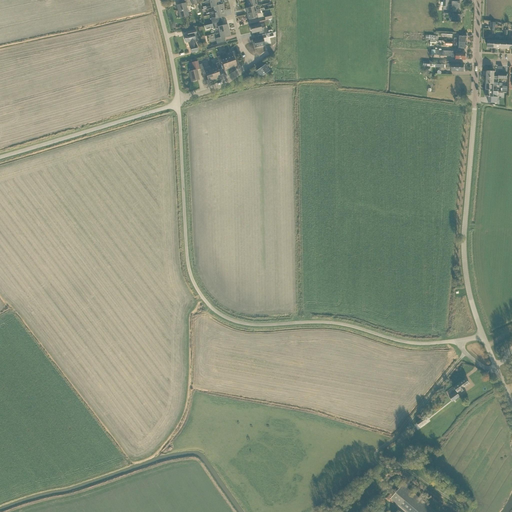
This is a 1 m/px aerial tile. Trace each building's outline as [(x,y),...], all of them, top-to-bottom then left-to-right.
[(183,5),(177,6),(179,17),(189,15),(187,6),(191,5),(189,0),(184,0),(182,1),(183,5)] [(219,0),(215,0),(210,1),(210,3),(211,6),(206,7),(207,10),(212,8),(211,8),(213,7),(221,5),(219,0)] [(451,22),(461,23),(461,15),(460,14),(460,2),(452,2),(451,22)] [(215,14),(215,13),(224,10),(223,4),(221,5),(213,7),(214,12),(209,13),(210,15),(215,14)] [(215,13),(215,14),(216,17),(211,19),(212,24),(220,22),(219,18),(226,16),(224,10),(215,13)] [(260,11),(247,14),(249,20),(258,18),(257,14),(261,13),(260,11)] [(218,28),(219,33),(229,31),(228,25),(223,26),(222,22),(212,24),(214,29),(218,28)] [(259,31),(259,34),(267,32),(266,27),(261,28),(260,24),(250,27),(252,33),(259,31)] [(187,32),(188,35),(184,36),(186,43),(191,42),(192,47),(190,47),(192,53),(198,51),(197,45),(196,46),(195,41),(194,36),(196,35),(195,30),(187,32)] [(231,36),(229,31),(219,33),(221,38),(216,39),(217,44),(225,42),(224,38),(231,36)] [(254,41),(255,48),(265,45),(263,39),(266,38),(265,34),(259,36),(260,39),(254,41)] [(487,48),(494,48),(494,41),(495,41),(495,38),(495,36),(493,36),(493,41),(492,41),(492,39),(486,38),(485,43),(488,43),(487,48)] [(233,56),(227,58),(231,68),(237,66),(234,58),(237,57),(235,51),(232,52),(233,56)] [(456,57),(456,60),(466,60),(466,53),(456,53),(456,52),(452,52),(452,56),(452,57),(456,57)] [(218,60),(219,63),(222,62),(225,70),(231,68),(227,58),(227,56),(224,57),(223,55),(217,57),(218,60)] [(193,71),(189,72),(192,82),(199,80),(197,70),(200,69),(198,61),(194,62),(195,68),(193,68),(193,71)] [(451,62),(445,62),(435,62),(435,68),(445,68),(445,65),(447,65),(447,69),(451,69),(451,71),(464,72),(464,65),(451,64),(451,62)] [(210,68),(211,69),(214,80),(220,77),(217,70),(221,69),(219,63),(217,63),(213,65),(213,67),(210,68)] [(255,72),(259,78),(270,70),(266,64),(255,72)] [(209,82),(214,80),(211,69),(205,71),(204,68),(200,69),(203,75),(206,74),(209,82)] [(498,101),(498,92),(494,92),(494,91),(486,90),(486,97),(489,97),(489,103),(498,103),(498,101)] [(454,387),(458,392),(461,390),(462,392),(465,389),(464,388),(469,384),(466,379),(454,387)] [(460,397),(456,392),(449,397),(453,402),(460,397)] [(424,417),(417,423),(419,427),(427,422),(424,417)] [(408,511),(438,511),(405,484),(393,499),(408,511)]
